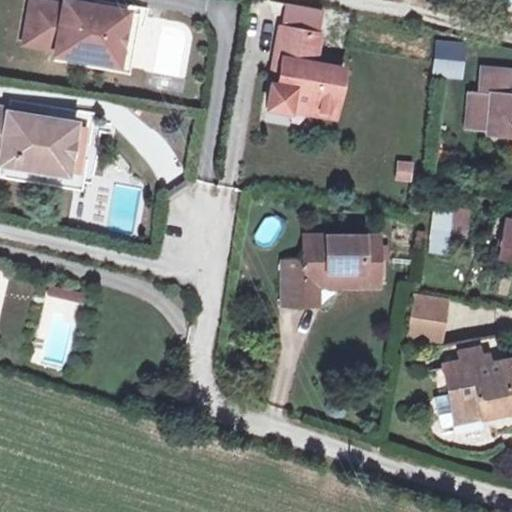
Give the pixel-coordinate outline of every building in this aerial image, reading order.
[(37,0),(30,0),(23,43),(55,49),(54,54),(115,65),(125,11),(65,0),(63,0),(63,5),(37,0)] [(125,11),(115,65),(130,68),(140,14),(125,11)] [(273,72),(266,108),(287,111),(288,108),(289,100),(310,104),(309,112),(332,116),(340,69),(337,69),(339,58),(314,54),(318,35),(280,28),(275,58),(282,60),(280,73),(273,72)] [(461,46),(436,43),(433,74),(458,76),(461,46)] [(470,91),(467,126),(488,128),(488,133),(511,134),(511,72),(482,70),(480,92),(470,91)] [(289,100),(288,108),(309,112),(310,104),(289,100)] [(0,116),(0,155),(4,156),(3,161),(4,161),(67,171),(81,174),(88,131),(64,127),(0,116)] [(411,183),(413,162),(396,161),(394,181),(411,183)] [(433,203),(430,234),(448,236),(452,205),(433,203)] [(511,219),(506,218),(500,260),(511,261),(511,219)] [(452,233),(450,252),(463,254),(465,235),(452,233)] [(304,261),(283,262),(283,304),(303,303),(303,277),(333,276),(333,284),(378,283),(378,234),(304,235),(304,261)] [(333,276),(303,277),(303,303),(318,303),(318,284),(333,284),(333,276)] [(448,303),(418,298),(412,337),(441,342),(448,303)] [(460,360),(443,364),(448,390),(452,412),(478,406),(480,416),(510,410),(509,403),(511,402),(511,359),(505,361),(480,366),(476,348),(458,352),(460,360)] [(437,396),(435,403),(438,415),(442,421),(452,423),(454,419),(452,412),(448,390),(442,393),(437,396)] [(478,406),(452,412),(454,419),(454,422),(480,416),(478,406)]
